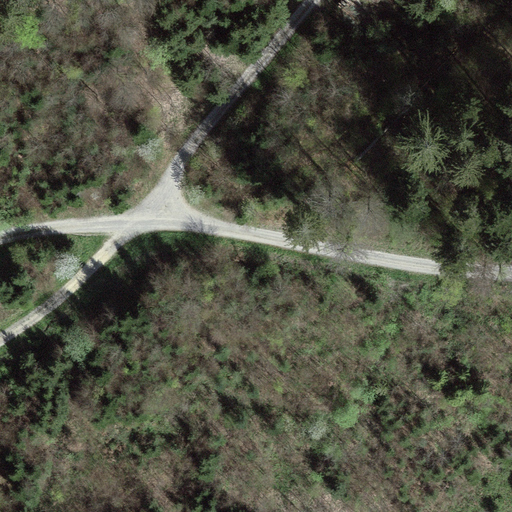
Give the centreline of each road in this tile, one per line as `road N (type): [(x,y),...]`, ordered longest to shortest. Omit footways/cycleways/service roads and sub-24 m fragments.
road 1 (track): [(511,274),(440,269),(145,217),(0,235)]
road 2 (track): [(313,0),(217,112),(145,217)]
road 3 (track): [(0,341),(62,296),(145,217)]
